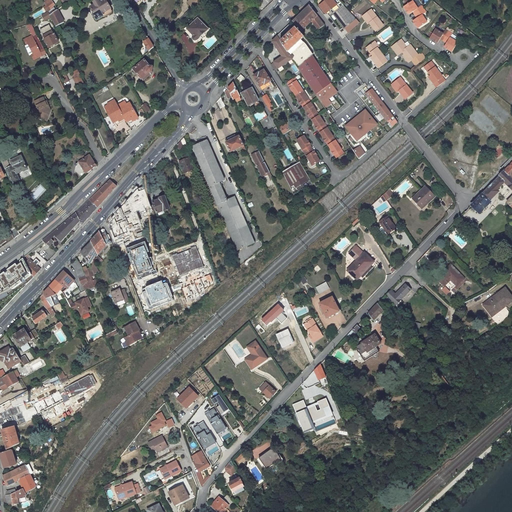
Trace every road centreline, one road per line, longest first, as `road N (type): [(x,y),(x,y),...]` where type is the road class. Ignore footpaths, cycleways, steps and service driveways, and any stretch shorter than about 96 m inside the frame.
road 1 (unclassified): [(202,491),(465,204),(404,122)]
road 2 (primary): [(0,324),(190,110)]
road 3 (residential): [(251,43),(336,173),(404,122)]
road 4 (residential): [(403,120),(460,66),(410,27),(395,0)]
road 5 (residential): [(0,91),(50,74),(105,170)]
road 6 (unclassified): [(403,120),(307,0)]
road 7 (tertiary): [(105,170),(0,261)]
road 8 (primary): [(281,0),(195,88)]
road 9 (track): [(421,511),(511,430)]
